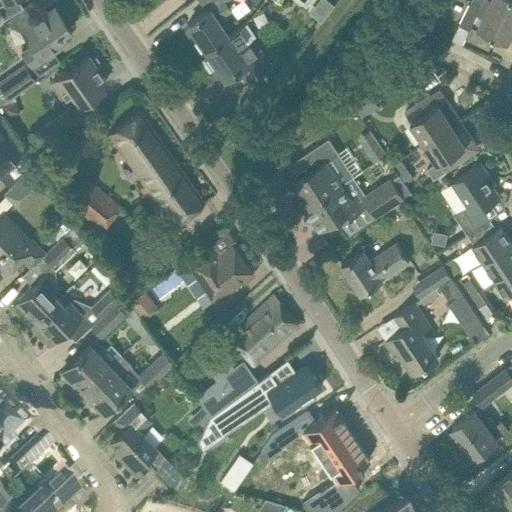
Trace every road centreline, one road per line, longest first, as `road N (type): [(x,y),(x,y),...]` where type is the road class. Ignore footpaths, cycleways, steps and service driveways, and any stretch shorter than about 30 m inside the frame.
road 1 (residential): [(394,427),(98,0)]
road 2 (residential): [(0,328),(102,475),(106,511)]
road 3 (residential): [(394,427),(511,338)]
